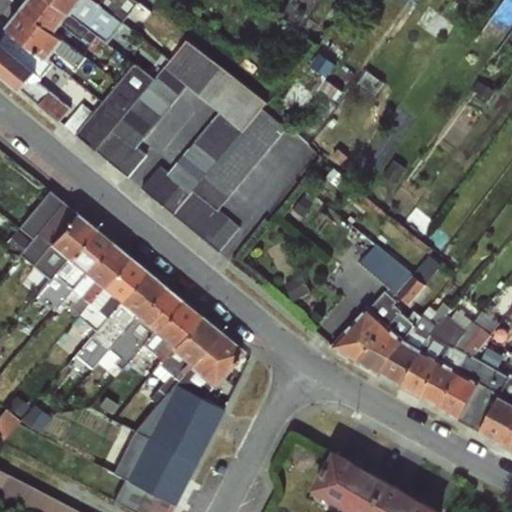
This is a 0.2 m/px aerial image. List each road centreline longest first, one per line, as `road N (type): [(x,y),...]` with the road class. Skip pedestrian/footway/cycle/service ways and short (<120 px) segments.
road 1 (residential): [(306,367),(0,109)]
road 2 (residential): [(511,480),(306,367)]
road 3 (residential): [(230,511),(306,367)]
